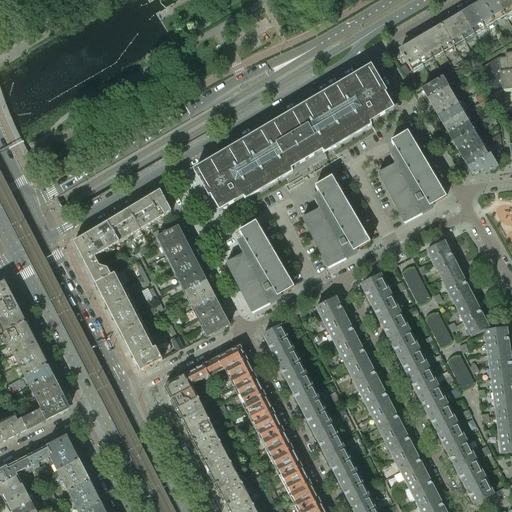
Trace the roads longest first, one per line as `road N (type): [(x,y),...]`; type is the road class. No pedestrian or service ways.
road 1 (secondary): [(0,247),(390,20)]
road 2 (secondary): [(325,45),(0,236)]
road 3 (residential): [(342,280),(461,511)]
road 4 (secondary): [(241,76),(26,205)]
road 5 (secondary): [(161,170),(345,62)]
road 6 (residential): [(243,330),(337,511)]
road 7 (secondary): [(14,253),(96,407)]
road 8 (secondary): [(124,393),(44,239)]
road 9 (residential): [(456,191),(373,50)]
road 10 (secondary): [(44,239),(161,170)]
road 11 (residential): [(243,330),(124,393)]
road 12 (residential): [(213,511),(171,429),(135,417)]
road 13 (residential): [(397,248),(353,165),(383,148)]
